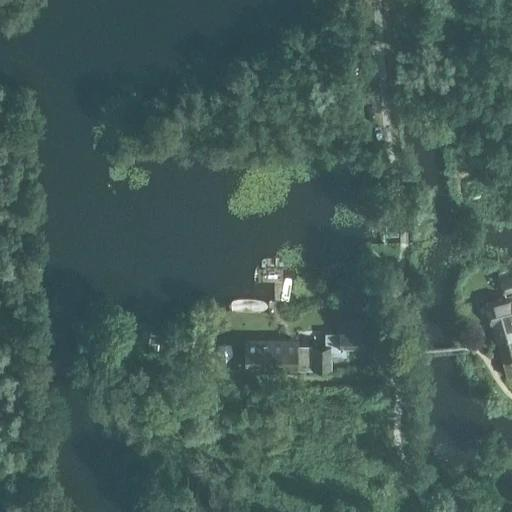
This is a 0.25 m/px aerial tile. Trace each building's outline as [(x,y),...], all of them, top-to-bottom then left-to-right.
[(394,222),(387,222),(387,232),(397,231),(397,223),(397,222),(394,222)] [(511,276),(501,279),(503,290),(511,288),(511,276)] [(497,340),(511,335),(511,295),(487,303),(497,340)] [(364,347),(364,322),(340,322),(340,332),(326,332),(326,344),(299,344),(299,340),(246,340),(246,368),(331,368),(331,355),(346,355),(346,347),(364,347)] [(511,335),(497,340),(507,376),(511,374),(511,335)] [(511,511),(511,484),(501,483),(496,511),(511,511)]
